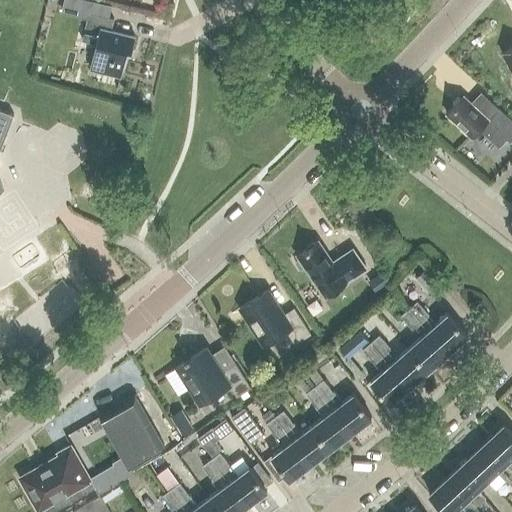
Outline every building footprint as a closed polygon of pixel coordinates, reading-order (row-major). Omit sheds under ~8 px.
[(114,19),(89,12),(84,32),(98,35),(90,68),(121,76),(128,49),(132,50),(135,37),(111,30),(114,19)] [(511,48),(503,54),(511,71),(511,48)] [(464,96),(447,114),(472,137),(480,129),(499,147),(507,138),(511,142),(511,140),(511,121),(499,109),(489,119),(464,96)] [(0,149),(14,115),(0,109),(0,192),(5,187),(0,172),(0,149)] [(333,263),(318,241),(297,255),(299,258),(295,263),(300,269),(306,267),(325,297),(346,283),(346,282),(366,268),(353,249),(333,263)] [(417,277),(433,296),(442,288),(426,269),(417,277)] [(390,283),(382,272),(381,273),(369,282),(377,293),(389,284),(390,283)] [(311,334),(294,308),(283,315),(268,290),(240,308),(264,345),(286,331),(295,344),(311,334)] [(418,301),(409,309),(421,321),(429,314),(418,301)] [(413,328),(421,321),(409,309),(401,316),(413,328)] [(448,352),(467,335),(448,313),(428,330),(448,352)] [(429,369),(448,352),(428,330),(409,347),(429,369)] [(319,335),(302,347),(308,357),(326,346),(319,335)] [(391,348),(380,335),(372,342),(383,355),(391,348)] [(375,362),(383,355),(372,342),(364,350),(375,362)] [(410,386),(429,369),(409,347),(390,364),(410,386)] [(251,388),(236,363),(222,372),(206,348),(177,366),(200,404),(230,385),(237,397),(251,388)] [(390,364),(371,380),(391,403),(410,386),(390,364)] [(315,386),(326,400),(335,393),(324,380),(315,386)] [(317,406),(326,400),(315,386),(307,393),(317,406)] [(59,455),(20,477),(39,509),(40,509),(41,511),(52,511),(96,488),(92,481),(106,473),(109,478),(165,447),(135,393),(124,399),(127,405),(113,413),(110,407),(99,413),(111,435),(91,446),(95,453),(81,461),(71,444),(57,452),(59,455)] [(336,393),(335,393),(326,400),(333,409),(351,433),(371,417),(353,393),(342,401),(336,393)] [(351,433),(333,409),(326,400),(317,406),(316,407),(323,416),(312,424),(331,448),(351,433)] [(251,443),(264,433),(245,407),(231,417),(251,443)] [(284,410),(275,417),(286,431),(292,426),(295,424),(284,410)] [(171,417),(182,435),(192,428),(181,411),(171,417)] [(277,437),(285,431),(286,431),(275,417),(273,419),(267,423),(277,437)] [(292,426),(286,431),(285,431),(292,440),(310,464),(331,448),(312,424),(298,435),(292,426)] [(511,431),(504,424),(486,441),(511,469),(511,431)] [(212,456),(221,449),(215,441),(220,438),(212,427),(198,437),(212,456)] [(310,464),(292,440),(285,431),(277,437),(276,438),(282,447),(271,455),(290,479),(310,464)] [(511,469),(486,441),(485,441),(467,458),(487,481),(497,471),(505,480),(506,479),(511,473),(511,469)] [(168,451),(150,462),(157,473),(174,462),(168,451)] [(212,459),(222,473),(231,466),(220,452),(212,459)] [(467,458),(448,476),(476,506),(484,499),(485,498),(478,490),(487,481),(467,458)] [(213,479),(222,473),(212,459),(203,465),(213,479)] [(247,505),(267,490),(249,466),(238,474),(231,465),(231,466),(222,473),(247,505)] [(219,511),(237,511),(247,505),(222,473),(213,479),(212,480),(219,489),(208,497),(219,511)] [(448,476),(429,493),(446,511),(453,511),(461,505),(466,511),(470,511),(476,506),(448,476)] [(171,489),(181,503),(190,497),(179,483),(171,489)] [(153,511),(158,509),(145,487),(133,495),(144,511),(153,511)] [(172,510),(175,508),(181,503),(171,489),(162,496),(172,510)] [(73,511),(109,511),(100,495),(73,511)] [(187,511),(219,511),(208,497),(197,505),(191,496),(190,497),(181,503),(187,511)] [(476,506),(481,511),(495,511),(496,511),(484,499),(476,506)] [(177,511),(187,511),(181,503),(175,508),(177,511)]
